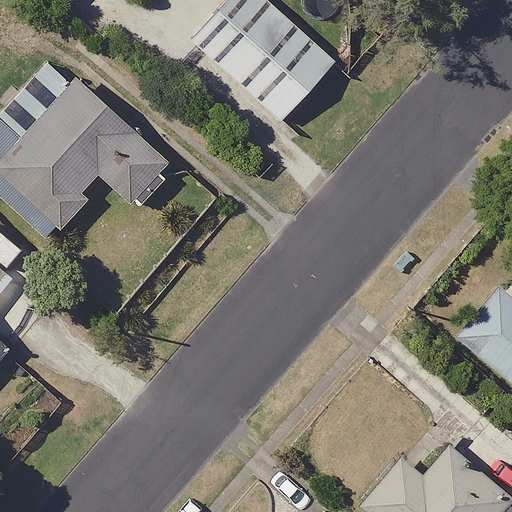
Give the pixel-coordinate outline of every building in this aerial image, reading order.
[(334,62),(264,0),(226,0),(190,40),(280,121),(334,62)] [(20,135),(0,117),(0,197),(50,242),(89,199),(81,192),(98,173),(130,201),(166,160),(71,77),(20,135)] [(511,290),(505,285),(462,336),(511,377),(511,290)] [(0,359),(10,348),(0,339),(0,359)] [(424,475),(400,455),(358,506),(365,511),(501,511),(511,499),(511,496),(450,444),(424,475)]
